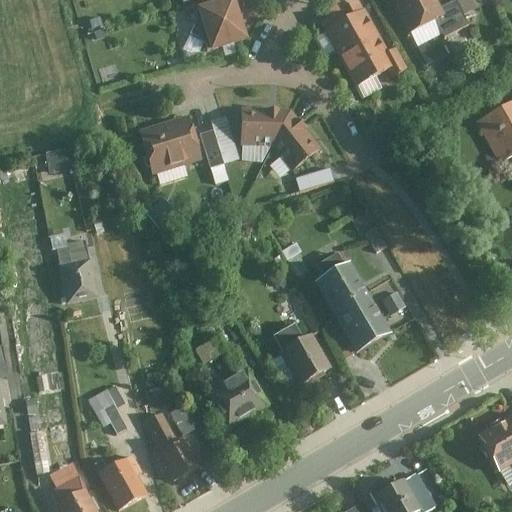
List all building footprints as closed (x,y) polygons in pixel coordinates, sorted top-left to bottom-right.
[(441,11),(435,0),(390,0),(411,37),(436,23),(445,17),(441,11)] [(455,0),(457,3),(463,17),(475,11),(470,0),(455,0)] [(246,42),(233,1),(198,12),(200,19),(190,37),(209,46),(211,53),(246,42)] [(332,18),(338,28),(366,13),(360,3),(332,18)] [(445,17),(436,23),(446,39),(468,27),(463,17),(457,3),(441,11),(445,17)] [(325,34),(340,62),(380,41),(366,13),(338,28),(325,34)] [(380,41),(340,62),(354,90),(387,73),(395,69),(388,56),(380,41)] [(397,51),(388,56),(395,69),(387,73),(392,81),(408,72),(397,51)] [(511,104),(477,124),(501,167),(511,160),(511,104)] [(241,150),(272,150),(291,113),(242,111),(241,150)] [(291,113),(272,150),(292,175),(321,152),(291,113)] [(188,119),(139,134),(153,178),(202,163),(188,119)] [(214,133),(200,137),(210,171),(224,167),(214,133)] [(47,151),(51,173),(72,170),(69,148),(47,151)] [(327,175),(297,183),(300,193),(330,185),(327,175)] [(100,302),(87,243),(55,251),(69,309),(100,302)] [(314,288),(332,320),(369,298),(350,267),(345,270),(338,257),(316,269),(324,282),(314,288)] [(392,317),(408,308),(399,292),(382,301),(392,317)] [(389,333),(369,298),(332,320),(353,354),(389,333)] [(332,372),(312,339),(303,344),(294,328),(273,341),(282,356),(279,358),(299,392),(332,372)] [(248,374),(206,398),(226,434),(268,410),(248,374)] [(0,429),(9,428),(0,379),(0,429)] [(117,407),(106,413),(120,436),(130,430),(117,407)] [(197,432),(186,411),(174,417),(186,439),(197,432)] [(202,472),(186,443),(181,446),(163,417),(148,424),(165,455),(161,457),(177,486),(202,472)] [(511,421),(479,441),(499,477),(511,471),(511,470),(511,421)] [(37,473),(49,473),(47,432),(34,433),(37,473)] [(135,460),(101,478),(119,511),(126,511),(149,500),(138,481),(144,477),(135,460)] [(417,477),(405,484),(421,511),(434,511),(436,511),(417,477)] [(97,511),(81,482),(50,498),(58,511),(97,511)] [(421,511),(405,484),(373,502),(378,511),(421,511)]
